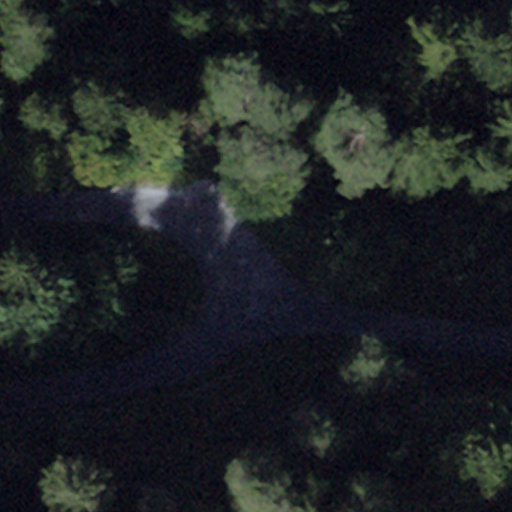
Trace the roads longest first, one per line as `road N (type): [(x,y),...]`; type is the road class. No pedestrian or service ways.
road 1 (track): [(511,343),(246,294),(245,261),(221,225),(187,209),(134,202),(0,210)]
road 2 (track): [(0,396),(180,363),(215,347),(237,324),(246,294)]
